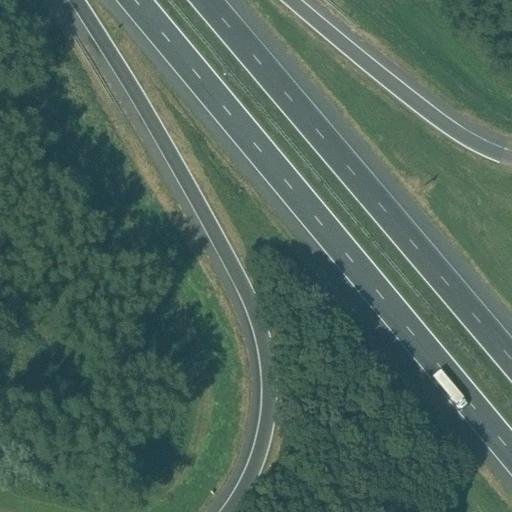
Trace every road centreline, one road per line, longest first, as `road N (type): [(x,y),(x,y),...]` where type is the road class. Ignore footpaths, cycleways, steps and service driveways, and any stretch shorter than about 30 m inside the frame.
road 1 (motorway): [(133,0),(511,446)]
road 2 (motorway): [(75,0),(206,212),(258,347),(263,410),(251,459),(220,511)]
road 3 (motorway): [(511,343),(211,0)]
road 4 (motorway): [(511,164),(471,146),(291,0)]
